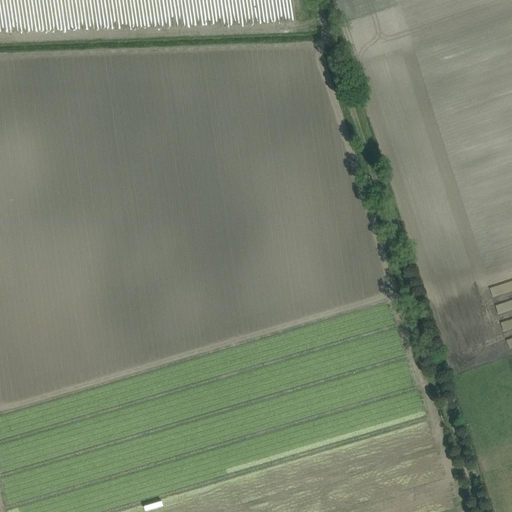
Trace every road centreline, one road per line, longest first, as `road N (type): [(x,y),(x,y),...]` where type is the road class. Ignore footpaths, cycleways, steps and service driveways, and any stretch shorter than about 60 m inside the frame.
road 1 (track): [(352,115),(482,511)]
road 2 (track): [(327,42),(0,62)]
